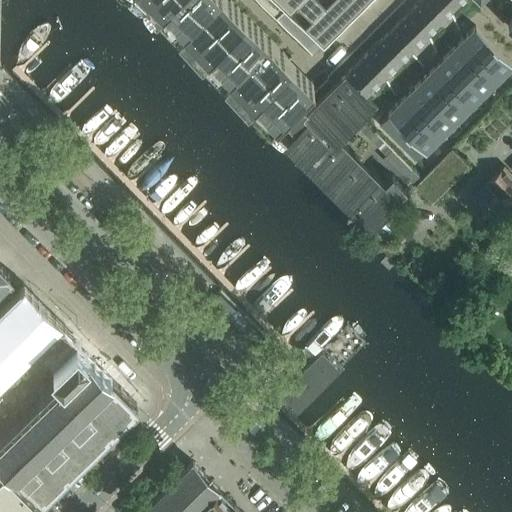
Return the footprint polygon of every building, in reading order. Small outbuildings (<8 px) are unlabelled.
[(232,0),(157,0),(263,107),(273,117),(276,120),(314,82),(311,80),(290,58),(289,57),(232,0)] [(257,0),(264,6),(266,9),(276,19),(277,18),(287,8),(324,45),(324,44),(333,35),(334,34),(343,26),(344,24),(361,7),(363,6),(368,0),(257,0)] [(511,0),(419,0),(346,74),(366,94),(459,0),(511,0),(511,15),(507,21),(511,25),(511,0)] [(476,26),(461,41),(480,60),(495,45),(476,26)] [(461,41),(446,55),(465,74),(480,60),(461,41)] [(511,62),(495,45),(480,60),(499,79),(511,65),(511,62)] [(446,55),(432,70),(451,89),(465,74),(446,55)] [(480,60),(465,74),(484,93),(499,79),(480,60)] [(432,70),(417,84),(436,103),(451,89),(432,70)] [(371,99),(366,94),(346,74),(310,111),(304,105),(287,122),(295,131),(287,139),(372,224),(390,205),(391,206),(407,189),(393,175),(383,185),(335,137),(371,99)] [(465,74),(451,89),(470,108),(484,93),(465,74)] [(417,84),(402,99),(422,118),(436,103),(417,84)] [(451,89),(436,103),(455,122),(470,108),(451,89)] [(402,99),(387,113),(389,115),(407,133),(422,118),(402,99)] [(436,103),(422,118),(441,137),(455,122),(436,103)] [(389,115),(380,124),(415,159),(424,150),(407,133),(389,115)] [(422,118),(407,133),(424,150),(426,152),(441,137),(422,118)] [(454,148),(413,188),(429,205),(470,165),(467,162),(454,148)] [(473,196),(493,216),(511,196),(511,167),(506,162),(473,196)] [(0,286),(11,276),(0,264),(0,286)] [(0,511),(26,511),(137,404),(112,378),(77,342),(77,341),(52,318),(53,318),(51,316),(25,290),(0,313),(0,511)] [(276,397),(293,415),(337,372),(320,355),(276,397)] [(141,511),(194,511),(219,488),(207,475),(193,461),(141,511)] [(242,511),(219,488),(194,511),(242,511)]
